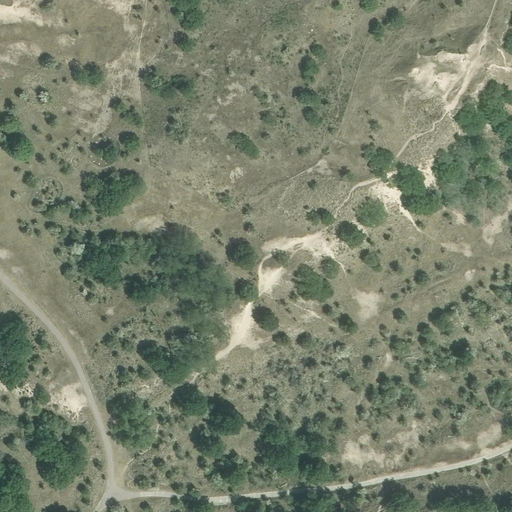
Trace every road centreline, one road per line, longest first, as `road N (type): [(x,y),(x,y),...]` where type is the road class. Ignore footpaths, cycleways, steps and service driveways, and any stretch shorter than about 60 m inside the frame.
road 1 (track): [(97,511),(111,495),(212,500),(327,489),(480,460),(511,446)]
road 2 (track): [(0,275),(69,351),(109,454),(111,495)]
